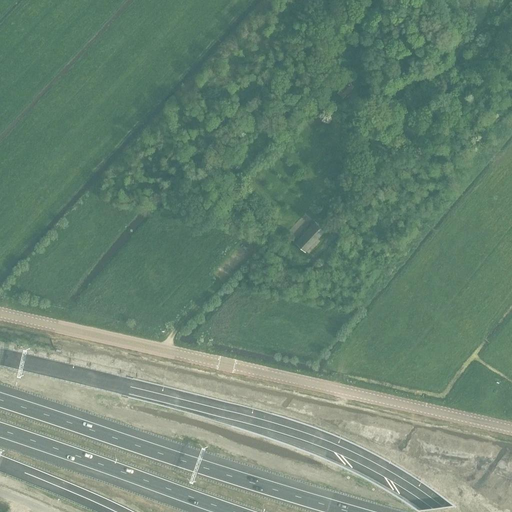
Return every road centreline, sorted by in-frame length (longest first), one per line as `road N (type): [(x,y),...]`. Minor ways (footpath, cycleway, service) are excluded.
road 1 (unclassified): [(511,429),(0,315)]
road 2 (motorway): [(441,511),(388,476),(276,426),(0,357)]
road 3 (motorway): [(348,511),(0,400)]
road 4 (motorway): [(0,431),(237,511)]
road 5 (motorway): [(0,459),(124,511)]
